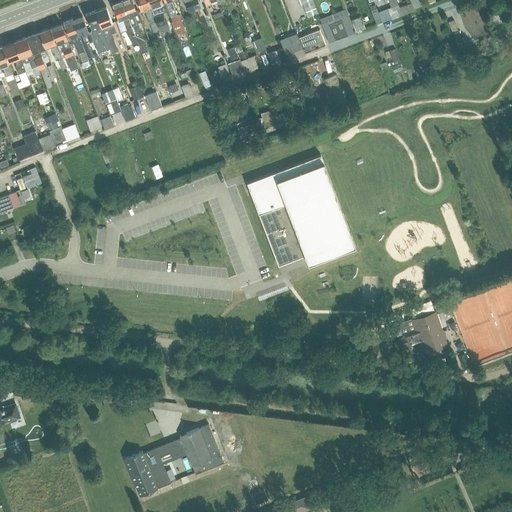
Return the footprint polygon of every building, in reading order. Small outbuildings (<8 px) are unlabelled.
[(125,17),(135,13),(130,0),(121,0),(119,1),(125,17)] [(149,8),(145,0),(134,0),(140,12),(149,8)] [(145,0),(149,8),(162,3),(160,0),(145,0)] [(312,0),(300,0),(304,15),(315,13),(312,0)] [(387,0),(389,7),(377,10),(374,1),(370,3),(375,22),(413,11),(410,2),(398,6),(395,0),(387,0)] [(125,17),(119,1),(111,4),(117,20),(125,17)] [(99,27),(112,23),(105,6),(93,10),(99,27)] [(319,17),(328,42),(354,32),(344,8),(319,17)] [(99,27),(93,10),(84,14),(90,31),(99,27)] [(175,36),(185,33),(180,11),(169,14),(175,36)] [(168,30),(165,16),(152,19),(151,12),(147,13),(152,33),(168,30)] [(77,36),(87,32),(80,15),(70,19),(77,36)] [(360,16),(350,18),(353,30),(363,28),(360,16)] [(77,36),(70,19),(61,23),(68,40),(77,36)] [(55,45),(66,40),(59,23),(48,28),(55,45)] [(55,45),(48,28),(37,32),(44,49),(55,45)] [(322,28),(297,36),(296,32),(279,38),(286,57),(326,44),(322,33),(323,33),(322,28)] [(31,54),(44,49),(37,32),(24,37),(31,54)] [(255,52),(265,49),(261,36),(250,39),(255,52)] [(31,54),(24,37),(0,46),(0,47),(6,64),(31,54)] [(232,77),(257,73),(254,55),(243,57),(242,50),(235,51),(234,46),(227,47),(232,77)] [(73,48),(62,51),(71,87),(82,84),(73,48)] [(394,48),(386,50),(391,64),(398,61),(394,48)] [(50,65),(39,70),(47,88),(58,84),(50,65)] [(18,73),(20,80),(16,82),(18,88),(30,83),(25,70),(18,73)] [(198,72),(204,87),(211,85),(205,70),(198,72)] [(5,73),(6,76),(2,77),(7,90),(17,87),(11,71),(5,73)] [(180,84),(184,96),(193,93),(189,81),(180,84)] [(138,84),(129,88),(133,99),(142,96),(138,84)] [(118,86),(101,92),(108,114),(126,107),(118,86)] [(155,91),(144,95),(151,110),(161,106),(155,91)] [(40,105),(48,102),(44,92),(36,95),(40,105)] [(22,99),(14,102),(16,108),(24,105),(22,99)] [(130,106),(120,109),(125,121),(134,118),(130,106)] [(261,110),(263,126),(278,124),(276,109),(261,110)] [(113,125),(124,121),(120,111),(109,115),(113,125)] [(85,120),(91,132),(102,128),(96,115),(85,120)] [(109,116),(100,119),(103,129),(112,126),(109,116)] [(51,132),(59,129),(55,119),(47,123),(51,132)] [(66,141),(78,136),(74,124),(61,128),(66,141)] [(13,147),(17,159),(54,148),(50,134),(37,138),(35,131),(22,135),(25,143),(13,147)] [(308,264),(355,246),(321,156),(247,183),(279,262),(296,256),(304,253),(308,264)] [(155,178),(162,175),(157,163),(151,165),(155,178)] [(21,172),(23,177),(16,180),(20,190),(40,182),(34,167),(21,172)] [(23,200),(30,197),(27,188),(19,191),(23,200)] [(17,191),(9,192),(12,207),(20,205),(17,191)] [(8,196),(0,198),(0,209),(12,206),(8,196)] [(5,225),(8,233),(15,230),(12,223),(5,225)] [(414,360),(449,348),(436,311),(401,323),(414,360)] [(0,423),(21,416),(16,402),(0,407),(0,423)] [(223,458),(208,420),(179,431),(195,470),(223,458)] [(138,494),(157,487),(143,451),(124,459),(138,494)]
